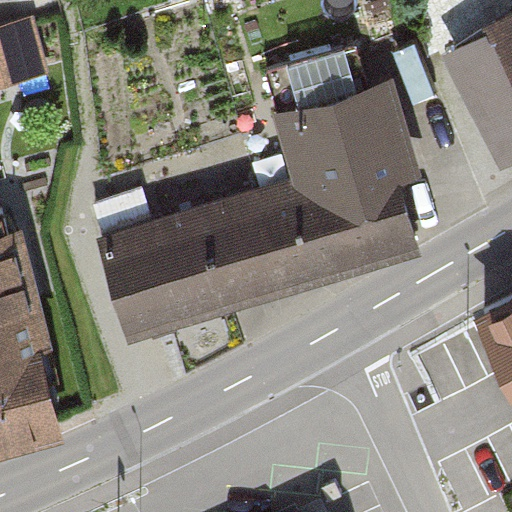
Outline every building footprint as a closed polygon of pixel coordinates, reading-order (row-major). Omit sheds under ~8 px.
[(506,146),(511,143),(511,14),(495,22),(506,44),(466,63),(506,146)] [(0,79),(40,68),(27,18),(0,25),(0,79)] [(104,240),(129,324),(151,317),(154,327),(176,321),(173,311),(415,237),(355,43),(270,69),(305,182),(153,228),(141,189),(98,203),(109,238),(104,240)] [(0,435),(61,421),(7,207),(0,209),(0,435)] [(511,295),(486,308),(511,358),(511,295)] [(198,511),(280,511),(266,481),(198,511)]
